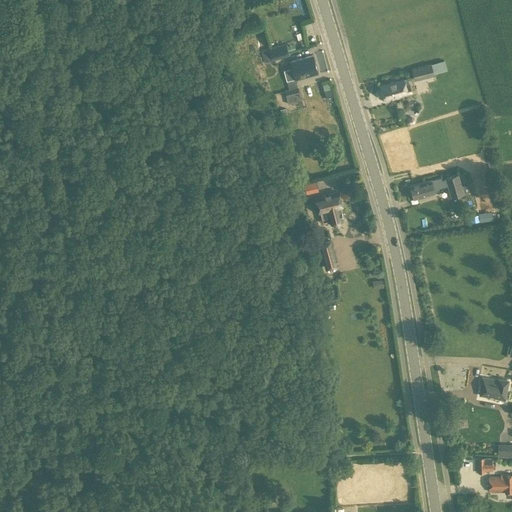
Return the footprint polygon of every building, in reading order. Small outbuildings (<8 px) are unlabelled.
[(273,60),(289,55),(288,52),(285,43),(270,48),(260,51),(264,63),(273,60)] [(290,61),(295,79),(286,81),(288,89),(284,90),(288,103),(301,100),(298,88),(295,79),(317,73),(312,55),(290,61)] [(444,59),(411,68),(415,80),(434,75),(434,73),(447,69),(444,59)] [(411,91),(408,83),(407,84),(405,79),(380,87),(384,99),(391,97),(392,97),(411,91)] [(441,177),(430,180),(410,186),(413,198),(434,193),(433,191),(437,190),(437,188),(447,185),(450,197),(464,193),(458,173),(444,177),(445,178),(442,179),(441,177)] [(314,193),(319,191),(316,180),(303,184),(306,195),(314,193)] [(315,199),(319,212),(321,223),(328,221),(331,225),(335,227),(337,226),(340,226),(343,222),(343,217),(340,206),(341,206),(338,193),(315,199)] [(491,211),(479,213),(480,220),(480,221),(492,220),(492,218),(491,211)] [(338,266),(331,240),(318,243),(325,269),(338,266)] [(508,380),(498,378),(497,380),(482,377),(479,395),(504,400),(508,380)] [(459,427),(467,427),(467,418),(459,419),(459,427)] [(511,457),(511,444),(500,444),(497,444),(497,457),(511,457)] [(491,458),(477,458),(477,473),(484,473),(484,471),(492,471),(491,458)] [(488,477),(488,491),(504,491),(504,493),(511,492),(511,474),(500,474),(500,476),(488,477)] [(215,500),(214,511),(222,511),(223,492),(217,492),(217,500),(215,500)]
